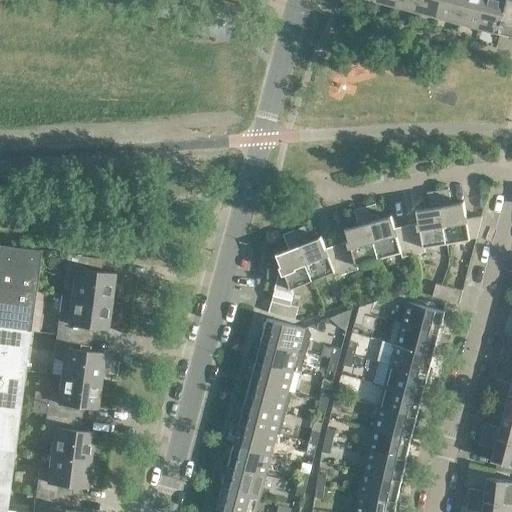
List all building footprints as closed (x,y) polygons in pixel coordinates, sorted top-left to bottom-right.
[(418,0),(396,0),(395,5),(416,10),(418,0)] [(441,0),(418,0),(416,10),(437,16),(441,0)] [(463,0),(441,0),(437,16),(458,21),(463,0)] [(485,0),(463,0),(458,21),(479,27),(485,0)] [(508,0),(485,0),(479,27),(500,32),(508,0)] [(511,0),(508,0),(500,32),(511,35),(511,0)] [(449,189),(448,188),(438,190),(446,243),(475,238),(476,238),(482,216),(481,215),(481,216),(466,218),(464,201),(462,201),(462,202),(448,204),(447,200),(450,200),(449,192),(446,193),(445,190),(449,189)] [(446,243),(438,190),(427,192),(427,193),(430,192),(431,195),(427,196),(429,203),(432,203),(433,207),(418,209),(417,209),(419,222),(407,225),(413,254),(425,251),(424,246),(446,243)] [(375,204),(375,203),(364,206),(379,258),(400,252),(402,257),(413,254),(407,225),(395,228),(391,214),(390,215),(390,216),(376,220),(375,216),(378,215),(376,207),(373,208),(372,205),(375,204)] [(379,258),(364,206),(354,209),(354,210),(357,209),(358,212),(355,213),(357,221),(360,220),(361,224),(347,228),(347,227),(345,227),(349,240),(337,244),(347,272),(358,269),(357,264),(379,258)] [(304,227),(303,226),(293,230),(313,280),(334,271),(336,276),(347,272),(337,244),(326,248),(321,235),(320,236),(320,237),(306,242),(304,238),(308,237),(305,230),(302,231),(300,228),(304,227)] [(313,280),(293,230),(283,234),(283,235),(287,234),(288,236),(284,238),(287,245),(290,244),(292,248),(278,253),(278,252),(276,253),(283,269),(280,270),(281,270),(279,270),(274,289),(268,312),(295,318),(298,306),(290,304),(293,294),(291,288),(313,280)] [(0,286),(33,291),(38,252),(39,250),(0,245),(0,286)] [(97,258),(66,254),(61,294),(110,301),(114,272),(112,272),(112,273),(95,271),(97,258)] [(436,283),(433,295),(459,302),(462,290),(436,283)] [(33,291),(0,286),(0,326),(28,330),(33,291)] [(110,301),(61,294),(56,334),(87,338),(88,326),(105,328),(105,329),(106,329),(110,301)] [(370,314),(373,301),(359,306),(357,311),(365,313),(370,314)] [(445,311),(407,301),(401,323),(442,334),(442,333),(439,332),(445,311)] [(365,313),(357,311),(354,323),(362,325),(365,313)] [(308,328),(267,318),(261,339),(258,338),(306,351),(311,333),(308,328)] [(389,342),(396,344),(433,354),(439,333),(442,334),(401,323),(394,321),(389,342)] [(28,330),(0,326),(0,366),(23,370),(28,330)] [(87,338),(56,334),(53,357),(62,361),(60,375),(100,380),(103,352),(102,352),(85,350),(87,338)] [(306,351),(258,338),(257,339),(261,340),(256,360),(290,369),(293,370),(300,372),(306,351)] [(357,343),(349,341),(346,353),(354,355),(357,343)] [(433,354),(396,344),(390,365),(431,375),(428,374),(433,354)] [(511,346),(505,345),(502,356),(511,358),(511,346)] [(333,346),(330,358),(338,360),(342,348),(333,346)] [(354,355),(346,353),(343,364),(351,367),(354,355)] [(338,360),(330,358),(327,370),(335,372),(338,360)] [(293,370),(290,369),(256,360),(250,380),(247,379),(247,380),(287,391),(293,370)] [(431,375),(390,365),(385,386),(422,395),(428,375),(431,376),(431,375)] [(23,370),(0,366),(0,407),(17,410),(23,370)] [(100,380),(60,375),(58,389),(48,390),(45,413),(76,417),(78,405),(95,407),(95,408),(96,408),(100,380)] [(511,379),(511,384),(507,383),(507,381),(496,378),(493,389),(511,393),(511,379)] [(291,392),(287,391),(247,380),(246,381),(250,381),(244,402),(286,413),(291,392)] [(346,385),(338,383),(335,394),(343,397),(346,385)] [(422,395),(385,386),(379,406),(420,417),(417,416),(422,395)] [(323,388),(320,399),(328,401),(331,390),(323,388)] [(511,393),(493,389),(490,400),(502,403),(502,401),(506,402),(503,415),(511,417),(511,393)] [(343,397),(335,394),(332,406),(340,408),(343,397)] [(328,401),(320,399),(317,411),(325,413),(328,401)] [(286,413),(244,402),(239,422),(236,421),(236,422),(276,433),(280,434),(286,413)] [(420,417),(379,406),(373,428),(411,437),(417,417),(420,418),(420,417)] [(17,410),(0,407),(0,447),(12,449),(17,410)] [(76,417),(45,413),(42,436),(51,440),(50,454),(89,459),(93,431),(92,431),(92,432),(75,430),(76,417)] [(511,417),(503,415),(499,428),(495,427),(496,425),(484,422),(481,433),(511,441),(511,417)] [(276,433),(236,422),(235,422),(239,423),(233,444),(271,453),(276,433)] [(335,429),(327,428),(324,439),(332,441),(335,429)] [(411,437),(373,428),(369,450),(410,459),(407,458),(411,437)] [(312,430),(309,441),(317,443),(320,432),(312,430)] [(511,441),(481,433),(479,444),(490,447),(490,445),(494,446),(491,460),(511,465),(511,441)] [(332,441),(324,439),(322,451),(330,453),(332,441)] [(317,443),(309,441),(306,453),(314,455),(317,443)] [(271,453),(233,444),(228,464),(225,463),(224,464),(265,474),(271,453)] [(12,449),(0,447),(0,487),(7,489),(12,449)] [(410,459),(369,450),(364,471),(402,479),(406,459),(410,459)] [(89,459),(50,454),(48,468),(38,469),(35,493),(66,497),(67,484),(84,486),(84,487),(86,487),(89,459)] [(265,474),(224,464),(228,465),(222,485),(260,495),(265,474)] [(301,471),(298,483),(306,485),(309,473),(301,471)] [(402,479),(364,471),(359,493),(362,494),(397,500),(400,501),(400,500),(397,500),(402,479)] [(326,474),(318,473),(316,485),(324,486),(326,474)] [(511,479),(486,477),(484,491),(480,491),(480,489),(469,488),(467,498),(511,503),(511,479)] [(306,485),(298,483),(295,495),(303,497),(306,485)] [(255,511),(260,495),(222,485),(217,506),(213,505),(238,511),(255,511)] [(324,486),(316,485),(314,497),(322,498),(324,486)] [(66,497),(35,493),(32,511),(82,511),(83,510),(81,510),(81,511),(64,509),(66,497)] [(362,494),(359,493),(355,511),(394,511),(397,501),(400,501),(397,500),(362,494)] [(511,511),(511,503),(467,498),(466,509),(478,511),(478,509),(482,509),(481,511),(511,511)] [(279,503),(276,511),(290,511),(292,507),(279,503)]
